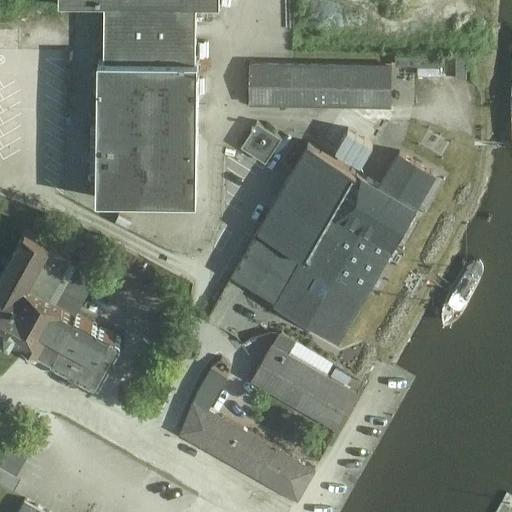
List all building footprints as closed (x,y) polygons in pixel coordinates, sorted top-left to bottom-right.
[(101,5),(96,200),(197,200),(199,64),(198,10),(215,10),(215,0),(56,0),(56,5),(101,5)] [(53,48),(0,46),(0,110),(52,112),(53,48)] [(391,65),(248,64),(248,104),(335,106),(391,107),(391,65)] [(335,106),(332,111),(375,135),(391,107),(335,106)] [(416,203),(435,168),(401,150),(382,185),(356,170),(375,135),(332,111),(312,147),(296,138),(250,222),(243,218),(217,264),(343,333),(416,203)] [(271,162),(287,137),(261,121),(246,146),(271,162)] [(26,230),(0,278),(0,326),(102,380),(122,342),(47,302),(72,254),(26,230)] [(337,422),(356,386),(327,370),(332,359),(277,330),(252,378),(337,422)] [(179,433),(296,496),(314,463),(206,407),(223,374),(209,366),(190,401),(179,433)] [(28,455),(9,446),(0,462),(0,464),(17,473),(28,455)] [(50,511),(27,498),(18,511),(50,511)]
